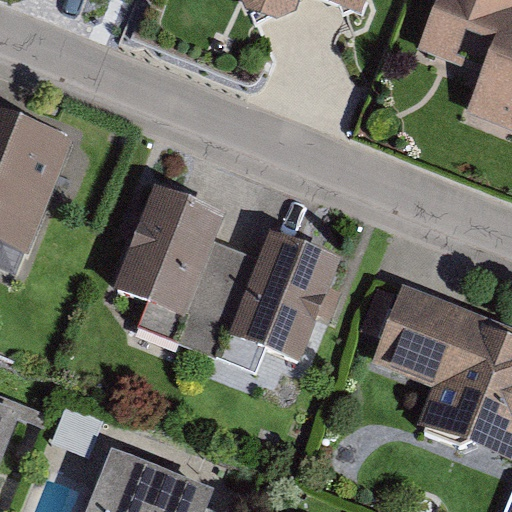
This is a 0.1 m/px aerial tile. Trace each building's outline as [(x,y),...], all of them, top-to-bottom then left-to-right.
[(235,0),(240,17),(294,0),(356,21),(364,0),(235,0)] [(511,0),(429,0),(413,48),(471,68),(456,111),(511,130),(511,0)] [(0,249),(30,261),(74,148),(0,119),(0,249)] [(155,196),(115,301),(148,314),(187,329),(217,251),(228,224),(155,196)] [(270,242),(261,267),(231,346),(266,359),(302,373),(342,270),(270,242)] [(187,329),(148,314),(139,336),(258,382),(266,359),(231,346),(261,267),(217,251),(187,329)] [(511,335),(400,296),(374,371),(429,391),(418,419),(511,452),(511,335)] [(0,450),(14,418),(0,412),(0,450)] [(113,462),(93,511),(212,511),(217,502),(113,462)]
